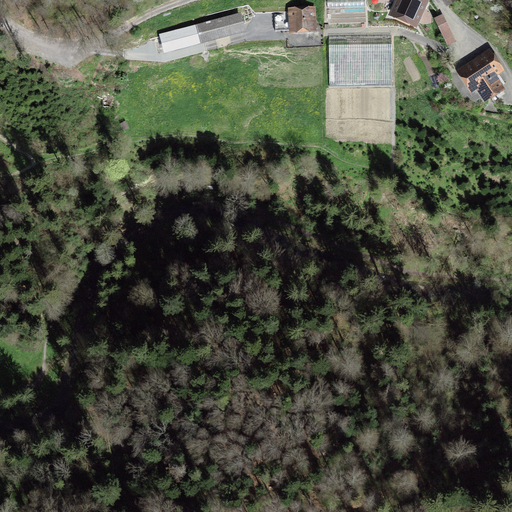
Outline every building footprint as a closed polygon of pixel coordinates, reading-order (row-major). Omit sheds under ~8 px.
[(364,0),(327,0),(328,9),(365,7),(364,0)] [(425,3),(419,0),(398,0),(392,15),(415,24),(425,3)] [(312,11),(292,12),(293,30),(313,30),(312,11)] [(240,15),(162,36),(166,52),(244,32),(240,15)] [(443,17),(436,20),(443,33),(450,29),(443,17)] [(391,36),(329,36),(330,86),(392,86),(391,36)] [(489,55),(462,73),(472,88),(477,85),(486,98),(501,88),(492,75),(499,70),(489,55)] [(108,97),(101,99),(103,107),(110,105),(108,97)]
